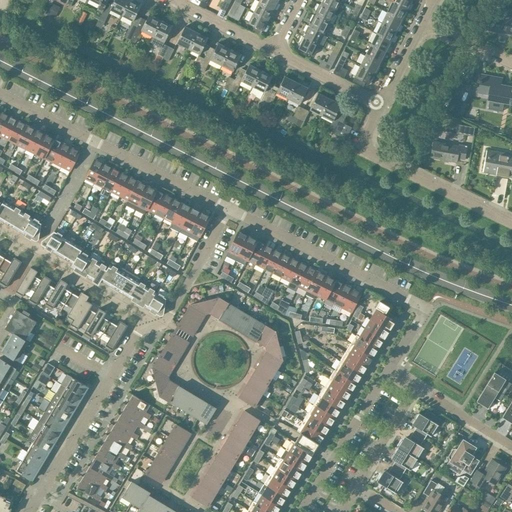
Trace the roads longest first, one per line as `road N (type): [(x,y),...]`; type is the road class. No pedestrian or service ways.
road 1 (secondary): [(511,306),(388,256),(0,60)]
road 2 (residential): [(29,511),(131,339),(170,316),(225,210)]
road 3 (residential): [(386,369),(422,309),(225,210)]
road 4 (residential): [(225,210),(0,95)]
road 5 (residential): [(378,105),(363,147),(511,222)]
road 6 (residential): [(299,511),(386,369)]
road 7 (residential): [(274,54),(165,1)]
